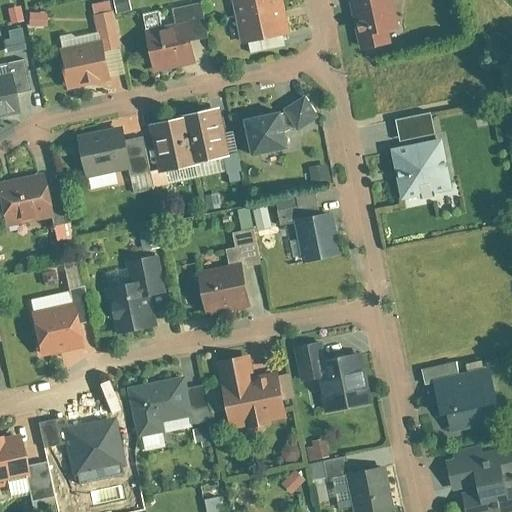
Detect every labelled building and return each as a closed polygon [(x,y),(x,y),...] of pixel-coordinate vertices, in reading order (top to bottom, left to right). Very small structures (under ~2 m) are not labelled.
[(49,26),(60,76),(100,67),(94,40),(113,36),(105,0),(86,0),(90,17),(49,26)] [(155,58),(193,49),(188,30),(201,27),(195,0),(148,0),(142,2),(155,58)] [(230,0),(240,40),(288,28),(281,0),(230,0)] [(345,0),(351,37),(397,31),(392,0),(345,0)] [(36,24),(54,24),(54,12),(36,12),(36,24)] [(0,64),(0,98),(14,96),(10,79),(23,76),(16,47),(0,50),(0,59),(1,64),(0,64)] [(137,107),(150,179),(171,173),(166,156),(217,143),(220,161),(234,156),(226,124),(217,89),(137,107)] [(305,96),(285,109),(287,111),(296,126),(298,129),(318,117),(305,96)] [(281,112),(245,120),(253,155),(288,147),(285,132),(296,126),(287,111),(281,114),(281,112)] [(431,112),(418,115),(422,137),(436,134),(431,112)] [(418,115),(396,119),(400,141),(422,137),(418,115)] [(122,130),(80,139),(88,174),(128,165),(129,165),(125,145),(124,140),(122,130)] [(441,141),(394,150),(404,197),(419,194),(420,198),(436,195),(435,191),(451,188),(441,141)] [(337,163),(319,165),(321,183),(339,182),(337,163)] [(43,177),(0,186),(0,195),(6,223),(25,219),(24,212),(49,207),(43,177)] [(248,228),(260,225),(256,206),(244,209),(248,228)] [(317,216),(298,220),(298,222),(306,260),(338,254),(330,213),(317,216)] [(254,228),(233,233),(238,259),(244,258),(246,267),(261,264),(254,228)] [(157,256),(139,260),(143,282),(144,281),(147,295),(164,291),(157,256)] [(241,267),(200,275),(207,310),(248,302),(241,267)] [(133,284),(109,288),(115,318),(118,317),(121,332),(153,325),(147,295),(144,281),(143,282),(133,284)] [(84,286),(69,289),(73,306),(74,306),(78,324),(92,321),(84,286)] [(73,306),(33,315),(41,353),(82,343),(78,324),(74,306),(73,306)] [(321,342),(297,348),(303,380),(322,376),(319,362),(325,361),(321,342)] [(325,361),(319,362),(322,376),(329,410),(369,402),(359,354),(325,361)] [(246,358),(221,363),(226,386),(225,386),(233,425),(250,421),(250,425),(268,422),(267,418),(284,414),(276,376),(251,381),(246,358)] [(449,380),(436,382),(441,404),(447,402),(453,428),(485,421),(482,405),(496,401),(489,370),(460,377),(449,380)] [(184,379),(131,390),(140,435),(163,430),(161,420),(190,414),(191,414),(191,411),(186,388),(184,379)] [(205,384),(186,388),(191,411),(210,407),(205,384)] [(66,417),(38,422),(44,448),(70,443),(68,431),(66,417)] [(68,431),(70,443),(76,472),(121,463),(112,422),(68,431)] [(0,485),(10,483),(8,478),(25,474),(27,474),(25,466),(19,437),(2,441),(1,438),(0,438),(0,485)] [(351,506),(395,494),(382,447),(344,457),(339,440),(309,448),(315,470),(340,463),(351,506)] [(457,461),(449,463),(454,487),(479,481),(484,480),(479,456),(481,456),(479,447),(455,453),(457,461)] [(503,511),(511,510),(511,448),(481,456),(479,456),(484,480),(479,481),(481,491),(465,495),(468,511),(503,511)] [(27,474),(25,474),(31,501),(54,496),(47,461),(25,466),(27,474)] [(228,511),(225,496),(214,499),(217,511),(228,511)] [(296,499),(298,511),(314,511),(311,496),(296,499)]
